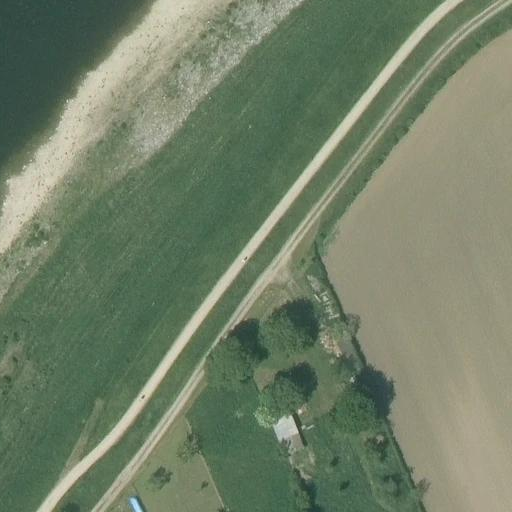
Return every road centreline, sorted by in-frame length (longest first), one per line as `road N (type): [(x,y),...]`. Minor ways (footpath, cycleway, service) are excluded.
road 1 (track): [(43,511),(64,479),(110,441),(410,40),(456,0)]
road 2 (track): [(96,511),(440,54),(508,0)]
